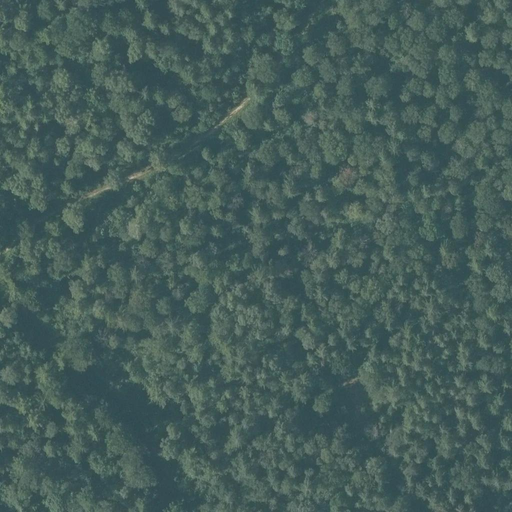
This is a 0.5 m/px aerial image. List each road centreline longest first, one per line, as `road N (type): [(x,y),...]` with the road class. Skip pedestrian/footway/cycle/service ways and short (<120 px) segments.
road 1 (track): [(0,256),(37,220),(152,168),(221,123),(322,0)]
road 2 (track): [(0,293),(127,407),(187,511)]
road 3 (track): [(430,511),(358,421),(344,381)]
